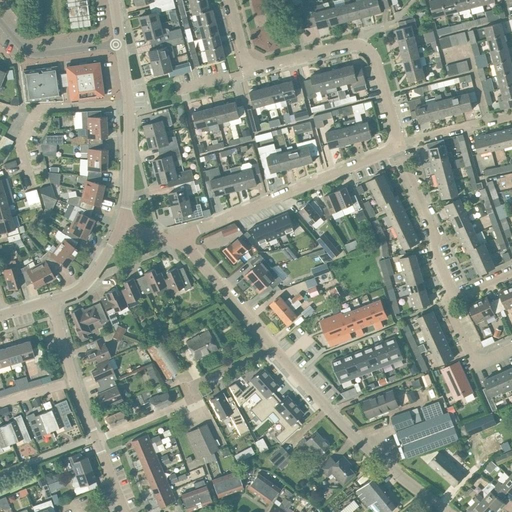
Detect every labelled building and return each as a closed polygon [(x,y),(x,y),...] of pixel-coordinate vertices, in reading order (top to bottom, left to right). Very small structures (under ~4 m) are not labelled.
[(86,0),(66,0),(70,28),(90,26),(86,0)] [(198,0),(189,2),(192,14),(192,15),(195,14),(208,10),(205,0),(198,0)] [(350,0),(343,0),(345,5),(346,4),(350,20),(360,18),(356,2),(351,3),(350,0)] [(366,0),(362,0),(356,2),(360,18),(370,15),(366,0)] [(366,0),(370,15),(381,12),(380,8),(389,6),(389,7),(387,0),(366,0)] [(442,0),(433,0),(429,1),(434,18),(446,14),(442,0)] [(442,0),(446,14),(458,11),(455,0),(442,0)] [(455,0),(458,11),(470,8),(468,0),(455,0)] [(156,12),(139,17),(142,28),(159,24),(156,15),(160,14),(159,11),(174,7),(173,2),(157,6),(154,6),(156,12)] [(325,10),(329,26),(339,23),(335,7),(330,8),(328,2),(323,3),(325,10)] [(183,4),(178,5),(181,17),(186,16),(183,4)] [(345,5),(335,7),(339,23),(350,20),(346,4),(345,5)] [(329,26),(325,10),(320,11),(318,6),(304,9),(309,28),(309,27),(317,25),(318,28),(329,26)] [(211,9),(208,10),(195,14),(197,21),(192,22),(193,27),(198,26),(215,22),(211,9)] [(486,17),(487,22),(500,19),(499,15),(499,13),(490,15),(489,12),(485,13),(486,17)] [(186,16),(181,17),(184,30),(189,28),(186,16)] [(486,17),(473,20),(475,25),(487,22),(486,17)] [(400,28),(395,29),(398,40),(414,36),(412,30),(417,29),(414,18),(398,22),(398,23),(399,23),(400,28)] [(463,29),(475,25),(473,20),(461,23),(463,29)] [(197,40),(202,39),(201,38),(218,34),(215,22),(198,26),(200,34),(196,35),(197,40)] [(461,23),(449,27),(450,32),(463,29),(461,23)] [(504,35),(501,23),(484,27),(488,40),(504,35)] [(145,40),(155,37),(162,36),(163,41),(182,36),(180,30),(169,33),(168,29),(166,28),(160,30),(159,24),(142,28),(145,40)] [(450,32),(449,27),(437,30),(438,35),(450,32)] [(189,28),(184,30),(187,41),(192,40),(189,28)] [(468,32),(471,44),(476,43),(473,30),(468,32)] [(205,50),(221,46),(218,34),(201,38),(202,39),(205,50)] [(507,47),(504,35),(488,40),(491,52),(507,47)] [(182,36),(163,41),(165,47),(158,49),(148,51),(151,63),(168,58),(168,59),(175,57),(172,46),(184,42),(182,36)] [(414,36),(398,40),(401,50),(416,46),(414,36)] [(196,53),(192,40),(187,41),(191,54),(196,53)] [(476,43),(471,44),(474,56),(479,55),(476,43)] [(205,50),(208,63),(224,59),(221,46),(205,50)] [(401,50),(404,61),(419,57),(416,46),(401,50)] [(494,64),(511,60),(507,47),(491,52),(494,64)] [(194,67),(199,65),(196,53),(191,54),(194,67)] [(474,56),(478,68),(482,67),(479,55),(474,56)] [(419,57),(404,61),(406,71),(422,67),(419,57)] [(170,67),(168,59),(168,58),(151,63),(154,75),(168,71),(169,77),(191,71),(189,62),(170,67)] [(511,64),(511,60),(494,64),(497,76),(511,72),(511,64)] [(466,61),(461,63),(464,73),(469,72),(466,61)] [(63,74),(59,74),(61,87),(62,89),(65,89),(65,86),(68,86),(69,86),(71,99),(102,95),(100,79),(98,63),(85,65),(82,65),(80,66),(66,67),(67,73),(63,74)] [(352,82),(355,92),(366,89),(365,84),(366,84),(361,65),(361,66),(361,67),(354,68),(353,65),(342,68),(346,84),(352,82)] [(422,67),(406,71),(409,82),(425,78),(423,72),(427,71),(426,66),(422,67)] [(27,101),(60,96),(56,67),(23,71),(27,101)] [(481,81),(486,79),(482,67),(478,68),(481,81)] [(342,68),(332,70),(336,87),(336,86),(341,85),(342,90),(348,89),(346,84),(342,68)] [(327,94),(337,91),(336,86),(336,87),(332,70),(321,73),(327,94)] [(511,72),(497,76),(501,88),(511,85),(511,72)] [(317,97),(315,92),(321,90),(322,95),(327,94),(321,73),(311,76),(312,81),(305,83),(309,99),(317,97)] [(454,79),(455,84),(465,81),(466,83),(472,81),(470,75),(465,76),(454,79)] [(454,79),(443,82),(445,89),(445,90),(446,93),(448,92),(447,86),(455,84),(454,79)] [(486,79),(481,81),(484,93),(489,92),(486,79)] [(297,101),(295,90),(292,81),(281,83),(286,100),(291,98),(292,103),(297,101)] [(433,84),(434,89),(439,88),(439,91),(445,90),(445,89),(443,82),(433,84)] [(281,83),(271,86),(275,102),(280,101),(282,107),(287,105),(286,100),(281,83)] [(511,85),(501,88),(502,95),(498,97),(499,102),(502,101),(503,108),(501,109),(511,106),(511,85)] [(271,86),(261,89),(266,110),(277,108),(275,102),(271,86)] [(417,88),(414,89),(414,92),(422,96),(424,95),(423,92),(422,87),(417,88)] [(260,112),(266,110),(261,89),(250,92),(254,108),(259,106),(260,112)] [(452,115),(463,112),(458,96),(452,97),(450,93),(446,94),(447,99),(448,98),(452,115)] [(458,96),(463,112),(473,109),(468,93),(458,96)] [(435,96),(436,101),(437,101),(441,117),(452,115),(448,98),(447,99),(443,100),(441,95),(435,96)] [(10,100),(10,105),(19,106),(18,97),(13,97),(10,100)] [(412,119),(418,117),(420,123),(430,120),(426,104),(421,105),(420,99),(408,102),(412,119)] [(426,104),(430,120),(441,117),(437,101),(436,101),(426,104)] [(236,102),(225,104),(229,120),(240,118),(236,102)] [(363,103),(352,106),(356,118),(361,140),(372,137),(368,121),(362,123),(359,109),(365,108),(372,107),(371,102),(363,104),(363,103)] [(329,103),(311,108),(312,113),(330,108),(329,103)] [(224,127),(230,125),(229,120),(225,104),(214,107),(218,123),(223,122),(224,127)] [(208,126),(218,123),(214,107),(204,110),(208,126)] [(205,132),(209,131),(208,126),(204,110),(193,113),(197,129),(203,127),(205,132)] [(87,121),(87,128),(106,127),(106,117),(101,117),(101,111),(81,112),(82,122),(87,121)] [(144,125),(147,137),(164,133),(163,128),(173,125),(169,111),(152,116),(154,123),(144,125)] [(292,122),(310,117),(308,111),(294,114),(295,116),(290,117),(292,122)] [(326,113),(313,116),(317,130),(325,128),(323,119),(327,118),(326,113)] [(265,122),(261,123),(259,125),(257,115),(250,117),(254,132),(271,128),(269,123),(265,122)] [(351,143),(361,140),(356,118),(345,122),(351,143)] [(310,121),(293,126),(295,134),(312,129),(310,121)] [(345,122),(346,127),(341,129),(339,123),(335,124),(340,146),(351,143),(345,122)] [(330,148),(340,146),(335,124),(334,124),(335,130),(325,133),(330,148)] [(106,127),(87,128),(85,128),(86,135),(80,135),(71,139),(71,145),(80,144),(88,144),(102,144),(102,138),(107,138),(106,127)] [(499,131),(504,147),(511,145),(511,128),(499,131)] [(234,139),(235,144),(252,140),(251,135),(250,130),(242,132),(243,137),(234,139)] [(491,151),(504,147),(499,131),(487,134),(491,151)] [(160,146),(161,152),(178,148),(175,136),(166,139),(164,133),(147,137),(150,149),(160,146)] [(475,137),(479,154),(491,151),(487,134),(475,137)] [(47,144),(59,144),(59,135),(47,136),(47,144)] [(0,140),(0,147),(7,152),(13,141),(3,136),(0,140)] [(312,156),(319,154),(315,140),(308,142),(309,146),(299,149),(303,164),(313,162),(312,156)] [(200,153),(206,151),(204,143),(198,145),(200,153)] [(88,160),(107,160),(107,150),(102,150),(102,144),(88,144),(80,144),(80,152),(88,152),(88,160)] [(445,145),(429,149),(432,162),(448,157),(453,156),(451,152),(447,153),(445,145)] [(292,167),(303,164),(299,149),(293,150),(292,146),(287,148),(288,151),(292,167)] [(156,172),(174,168),(172,161),(181,159),(178,148),(161,152),(163,158),(153,160),(156,172)] [(288,151),(282,153),(281,149),(277,150),(282,170),(292,167),(288,151)] [(271,152),(260,155),(263,166),(265,174),(282,170),(277,150),(271,152)] [(448,157),(432,162),(435,174),(452,170),(448,157)] [(6,170),(17,166),(15,160),(4,164),(6,170)] [(87,176),(101,177),(102,171),(107,171),(107,160),(88,160),(88,171),(87,176)] [(242,172),(246,188),(257,185),(256,181),(263,180),(258,162),(251,164),(249,162),(243,164),(242,166),(241,167),(242,172)] [(194,181),(202,178),(201,177),(193,179),(191,169),(175,173),(174,168),(156,172),(159,184),(175,180),(176,185),(194,180),(194,181)] [(438,186),(455,182),(452,170),(435,174),(438,186)] [(368,181),(374,192),(389,185),(384,175),(386,173),(385,171),(374,176),(376,178),(368,181)] [(60,174),(47,172),(50,183),(59,185),(60,174)] [(236,190),(246,188),(242,172),(232,175),(236,190)] [(83,191),(102,195),(104,185),(99,184),(101,177),(87,176),(82,176),(78,175),(77,182),(81,183),(85,184),(83,191)] [(225,193),(236,190),(232,175),(221,177),(225,193)] [(210,180),(215,196),(225,193),(221,177),(210,180)] [(197,192),(194,181),(194,180),(176,185),(178,191),(168,193),(171,205),(189,200),(187,194),(197,192)] [(455,182),(438,186),(442,199),(458,194),(455,182)] [(374,192),(376,197),(379,205),(383,203),(394,197),(389,185),(374,192)] [(49,186),(40,189),(41,193),(53,198),(49,186)] [(335,192),(342,209),(352,205),(355,210),(361,208),(355,195),(350,197),(346,187),(335,192)] [(34,203),(39,201),(36,189),(30,191),(34,203)] [(25,193),(28,204),(34,203),(30,191),(25,193)] [(99,206),(102,195),(83,191),(81,197),(77,196),(69,198),(67,203),(74,206),(92,212),(94,205),(99,206)] [(342,209),(335,192),(324,196),(328,206),(323,208),(324,210),(325,214),(328,219),(334,217),(332,213),(342,209)] [(394,197),(383,203),(388,214),(403,207),(398,195),(394,197)] [(460,199),(445,206),(450,218),(465,211),(460,199)] [(203,216),(201,206),(200,204),(191,207),(189,200),(171,205),(174,217),(184,214),(185,220),(203,216)] [(309,203),(300,210),(306,218),(312,225),(321,217),(323,215),(324,214),(324,215),(325,214),(324,210),(322,211),(321,209),(314,200),(310,204),(309,203)] [(0,205),(0,218),(10,216),(6,204),(0,205)] [(71,214),(69,220),(73,221),(90,229),(94,220),(90,218),(92,212),(74,206),(71,214)] [(394,226),(409,219),(403,207),(388,214),(394,226)] [(358,222),(366,219),(363,211),(355,214),(358,222)] [(465,211),(450,218),(455,229),(471,222),(465,211)] [(288,212),(278,216),(286,235),(296,231),(291,220),(288,212)] [(0,232),(5,231),(9,242),(20,239),(16,227),(14,228),(10,216),(0,218),(0,232)] [(278,216),(269,220),(277,238),(286,235),(278,216)] [(505,217),(500,218),(504,230),(509,228),(505,217)] [(409,219),(394,226),(399,237),(414,230),(409,219)] [(269,220),(260,223),(268,242),(277,238),(269,220)] [(58,231),(77,243),(81,237),(85,239),(90,229),(73,221),(70,227),(66,226),(62,233),(58,230),(58,231)] [(471,222),(455,229),(461,241),(476,234),(471,222)] [(260,223),(251,227),(259,246),(268,242),(260,223)] [(375,226),(379,233),(384,231),(380,223),(375,226)] [(221,230),(223,235),(237,229),(235,224),(221,230)] [(399,237),(401,240),(405,249),(420,242),(414,230),(399,237)] [(57,248),(72,259),(78,251),(74,248),(77,243),(58,231),(54,236),(57,240),(61,243),(57,248)] [(387,238),(384,231),(379,233),(382,240),(387,238)] [(481,245),(476,234),(461,241),(466,252),(469,251),(481,245)] [(228,240),(220,247),(223,250),(234,263),(242,256),(241,255),(247,249),(238,239),(232,244),(231,243),(228,240)] [(349,250),(360,245),(357,239),(346,243),(349,250)] [(330,242),(323,248),(334,259),(340,253),(330,242)] [(469,251),(474,262),(490,255),(484,243),(481,245),(469,251)] [(72,259),(57,248),(52,253),(49,251),(44,255),(56,269),(61,265),(65,268),(72,259)] [(247,280),(251,285),(271,267),(260,254),(250,263),(254,267),(245,275),(248,279),(247,280)] [(399,259),(403,271),(419,267),(416,254),(399,259)] [(41,263),(36,266),(45,283),(54,278),(52,273),(56,269),(44,255),(39,259),(41,263)] [(474,262),(479,273),(477,275),(478,278),(489,273),(487,270),(495,267),(490,255),(474,262)] [(3,270),(9,290),(20,287),(17,274),(22,273),(21,269),(18,259),(12,261),(14,267),(3,270)] [(33,283),(35,288),(45,283),(36,266),(30,269),(28,266),(21,269),(22,273),(26,285),(33,283)] [(271,267),(251,285),(255,289),(256,288),(260,292),(269,284),(273,289),(283,280),(271,267)] [(423,279),(419,267),(403,271),(407,284),(423,279)] [(191,288),(184,271),(178,273),(176,268),(166,272),(169,278),(164,280),(166,286),(169,293),(183,287),(185,291),(191,288)] [(146,294),(152,292),(166,286),(164,280),(161,273),(156,275),(153,269),(144,273),(146,279),(141,281),(146,294)] [(120,290),(122,293),(126,303),(127,303),(141,297),(146,294),(141,281),(135,284),(132,278),(123,282),(126,288),(120,290)] [(426,291),(423,279),(407,284),(410,296),(426,291)] [(319,294),(316,286),(314,281),(306,283),(306,284),(305,285),(307,289),(308,289),(311,297),(319,294)] [(495,300),(500,310),(505,308),(506,309),(511,306),(511,297),(508,288),(498,292),(500,298),(495,300)] [(101,301),(105,311),(107,315),(113,312),(128,306),(127,303),(126,303),(122,293),(117,295),(114,289),(105,293),(107,299),(101,301)] [(410,296),(414,308),(430,304),(426,291),(410,296)] [(279,315),(288,325),(297,316),(293,311),(302,304),(299,300),(303,297),(299,293),(291,300),(294,302),(279,315)] [(270,304),(279,315),(294,302),(291,300),(289,297),(284,301),(280,296),(270,304)] [(485,319),(495,315),(494,313),(500,310),(495,300),(490,303),(487,297),(478,301),(485,319)] [(381,299),(370,303),(380,329),(384,328),(381,321),(388,318),(381,299)] [(468,306),(476,323),(485,319),(478,301),(468,306)] [(101,324),(107,321),(103,312),(99,303),(93,306),(81,311),(80,308),(70,312),(77,327),(75,328),(79,337),(80,337),(82,341),(88,338),(86,334),(90,332),(87,325),(99,319),(101,324)] [(370,303),(360,307),(368,326),(374,323),(376,327),(377,330),(380,329),(370,303)] [(310,305),(302,313),(306,317),(314,310),(310,305)] [(360,307),(351,311),(361,336),(365,335),(362,328),(368,326),(360,307)] [(342,312),(341,312),(346,326),(351,339),(353,338),(350,333),(356,331),(358,338),(361,336),(351,311),(343,314),(342,312)] [(438,323),(433,311),(417,318),(423,330),(438,323)] [(341,312),(320,320),(325,334),(346,326),(341,312)] [(407,323),(402,325),(405,333),(410,330),(407,323)] [(428,341),(443,334),(438,323),(423,330),(428,341)] [(114,330),(114,331),(123,335),(126,328),(115,325),(114,330)] [(346,326),(325,334),(330,347),(351,339),(346,326)] [(496,329),(493,336),(498,338),(501,330),(496,329)] [(113,332),(111,338),(112,338),(116,340),(121,342),(123,335),(114,331),(113,332)] [(208,331),(186,341),(195,360),(217,349),(208,331)] [(443,334),(428,341),(433,353),(449,346),(443,334)] [(163,335),(145,346),(166,379),(184,368),(166,338),(165,337),(163,335)] [(492,336),(481,341),(484,347),(494,342),(492,336)] [(85,352),(89,361),(95,358),(97,363),(108,359),(111,358),(104,343),(101,337),(95,340),(98,346),(85,352)] [(384,341),(393,363),(403,359),(395,337),(384,341)] [(409,341),(412,349),(417,346),(414,339),(409,341)] [(17,345),(21,361),(33,357),(35,362),(44,360),(40,347),(31,349),(29,341),(17,345)] [(374,345),(382,367),(393,363),(384,341),(374,345)] [(5,348),(9,364),(21,361),(17,345),(5,348)] [(363,349),(372,371),(382,367),(374,345),(363,349)] [(412,349),(416,356),(421,354),(417,346),(412,349)] [(433,353),(439,365),(454,358),(449,346),(433,353)] [(5,348),(0,349),(0,367),(9,364),(5,348)] [(353,353),(361,375),(372,371),(363,349),(353,353)] [(342,357),(351,379),(361,375),(353,353),(342,357)] [(342,357),(332,362),(340,384),(351,379),(342,357)] [(113,380),(116,379),(114,373),(108,359),(97,363),(94,364),(97,370),(91,372),(95,381),(107,376),(110,382),(113,380)] [(425,362),(420,364),(423,372),(428,369),(425,362)] [(459,363),(443,370),(455,399),(456,401),(474,394),(468,379),(465,380),(459,363)] [(153,364),(146,366),(153,385),(160,382),(153,364)] [(418,372),(415,364),(409,366),(412,375),(418,372)] [(235,383),(229,386),(239,406),(254,392),(271,377),(262,367),(261,368),(261,369),(250,379),(250,378),(248,380),(249,381),(246,383),(248,386),(242,391),(235,383)] [(483,389),(493,411),(497,409),(495,403),(511,395),(511,367),(484,380),(487,387),(483,389)] [(429,374),(422,376),(425,387),(432,384),(429,374)] [(261,399),(250,409),(255,416),(277,396),(273,392),(278,387),(278,388),(280,387),(271,377),(254,392),(261,399)] [(386,378),(378,381),(380,386),(388,383),(386,378)] [(113,380),(110,382),(100,386),(102,392),(97,394),(101,404),(107,401),(109,406),(118,402),(122,400),(116,386),(113,380)] [(394,395),(392,390),(362,402),(368,418),(376,415),(372,405),(380,402),(386,400),(385,399),(394,395)] [(413,390),(406,393),(410,404),(417,401),(413,390)] [(148,402),(144,392),(136,396),(140,405),(148,402)] [(223,392),(209,400),(219,420),(220,420),(221,421),(230,416),(240,435),(241,434),(247,431),(248,430),(230,396),(226,398),(223,392)] [(154,411),(172,403),(167,393),(158,397),(158,395),(149,399),(154,411)] [(277,396),(255,416),(261,422),(272,412),(278,419),(279,420),(296,404),(287,395),(285,396),(286,396),(281,401),(277,396)] [(398,407),(394,395),(385,399),(386,400),(380,402),(372,405),(376,415),(398,407)] [(52,430),(63,426),(64,430),(71,428),(66,414),(71,412),(66,400),(54,405),(55,408),(45,412),(52,430)] [(426,420),(443,413),(441,407),(435,409),(432,402),(421,406),(426,420)] [(283,428),(274,437),(280,444),(302,424),(297,420),(302,415),(303,415),(304,414),(296,404),(279,420),(278,419),(276,421),(283,428)] [(406,459),(416,456),(459,439),(454,425),(450,413),(456,411),(454,406),(447,408),(449,412),(405,428),(396,431),(401,445),(406,459)] [(127,422),(122,411),(105,418),(110,429),(127,422)] [(391,417),(396,431),(415,424),(410,411),(391,417)] [(26,416),(36,442),(44,439),(42,435),(52,430),(45,412),(34,416),(33,413),(26,416)] [(497,425),(492,413),(464,424),(468,436),(497,425)] [(31,440),(20,415),(13,417),(14,421),(4,425),(11,443),(22,439),(24,443),(31,440)] [(206,424),(186,434),(198,459),(218,450),(206,424)] [(0,452),(3,452),(1,447),(11,443),(4,425),(0,426),(0,452)] [(165,431),(162,432),(165,438),(167,437),(171,435),(168,430),(165,431)] [(307,473),(314,467),(327,455),(323,451),(328,446),(316,433),(306,441),(304,438),(296,445),(302,451),(309,445),(316,453),(308,461),(309,462),(302,468),(307,473)] [(131,441),(135,450),(160,439),(159,436),(149,440),(147,434),(131,441)] [(169,441),(167,437),(165,438),(160,440),(160,439),(135,450),(139,460),(155,453),(159,451),(156,446),(169,441)] [(281,446),(268,458),(277,467),(289,455),(281,446)] [(456,451),(453,455),(458,459),(462,455),(456,451)] [(455,486),(461,479),(465,475),(439,452),(429,463),(455,486)] [(143,469),(159,462),(155,453),(139,460),(143,469)] [(69,456),(63,459),(66,465),(68,471),(70,476),(76,474),(91,469),(87,457),(84,458),(81,459),(78,460),(76,454),(69,456)] [(320,468),(327,476),(331,472),(343,485),(354,474),(348,468),(350,465),(342,457),(335,463),(330,458),(320,468)] [(491,460),(484,468),(490,473),(497,466),(491,460)] [(147,478),(163,472),(159,462),(143,469),(147,478)] [(311,471),(308,475),(309,476),(317,470),(315,468),(311,471)] [(76,474),(70,476),(71,480),(72,483),(74,488),(76,494),(82,492),(89,490),(86,484),(95,481),(91,469),(76,474)] [(218,497),(228,493),(224,481),(228,480),(232,492),(243,488),(237,471),(211,480),(218,497)] [(147,478),(151,488),(167,481),(163,472),(147,478)] [(60,473),(52,475),(55,481),(62,479),(60,473)] [(258,473),(253,480),(247,488),(256,495),(264,484),(267,487),(260,497),(269,504),(280,489),(258,473)] [(381,511),(388,511),(397,505),(372,474),(353,489),(368,506),(373,502),(381,511)] [(508,490),(511,493),(511,478),(510,477),(508,475),(504,480),(502,478),(495,486),(504,495),(508,490)] [(48,489),(46,484),(47,484),(43,477),(39,479),(37,480),(39,484),(40,487),(43,486),(45,490),(48,489)] [(197,495),(201,507),(212,503),(206,486),(203,480),(197,482),(199,488),(195,490),(181,495),(187,511),(197,508),(193,496),(197,495)] [(151,488),(155,497),(171,491),(167,481),(151,488)] [(54,482),(48,485),(51,493),(57,491),(57,489),(54,482)] [(500,499),(504,495),(495,486),(491,482),(484,490),(488,494),(484,498),(479,493),(478,494),(496,511),(499,507),(501,509),(505,504),(500,499)] [(468,486),(457,498),(462,502),(473,490),(468,486)] [(175,500),(171,491),(155,497),(159,507),(175,500)] [(494,511),(496,511),(478,494),(474,499),(476,501),(468,510),(470,511),(494,511)] [(283,507),(288,500),(284,498),(280,504),(283,507)] [(288,500),(283,507),(287,509),(292,503),(288,500)] [(353,500),(347,505),(352,511),(358,506),(353,500)] [(54,511),(52,504),(51,501),(40,505),(39,507),(41,511),(38,511),(54,511)] [(269,510),(266,511),(279,511),(282,509),(273,503),(269,509),(269,510)]
